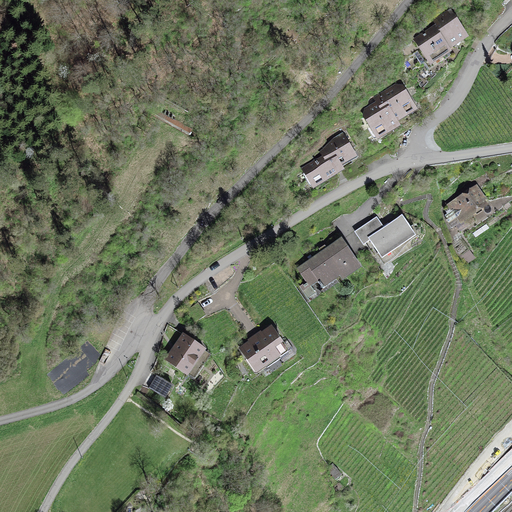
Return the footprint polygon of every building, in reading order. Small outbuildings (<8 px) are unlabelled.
[(443,59),(441,56),(450,51),(449,49),(454,46),(453,44),(466,35),(451,11),(436,21),(439,25),(423,35),(424,37),(418,41),(433,65),(443,59)] [(396,87),(380,96),(397,125),(398,125),(395,121),(406,114),(405,111),(414,105),(405,90),(403,91),(401,88),(396,87)] [(397,125),(380,96),(376,99),(379,103),(366,110),(365,115),(367,119),(365,120),(374,135),(384,129),(386,132),(397,125)] [(193,129),(157,109),(154,115),(190,135),(193,129)] [(318,176),(321,177),(323,180),(342,169),(339,165),(354,156),(342,135),(335,140),(325,150),(326,152),(323,154),(324,156),(306,168),(305,172),(310,181),(318,176)] [(486,205),(475,188),(449,205),(452,210),(445,215),(446,220),(451,228),(486,205)] [(373,229),(368,222),(361,227),(372,242),(378,239),(385,249),(405,235),(392,216),(373,229)] [(342,279),(360,266),(342,239),(298,269),(306,280),(315,274),(318,280),(317,281),(323,288),(324,287),(323,285),(339,274),(342,279)] [(251,343),(250,342),(240,348),(256,371),(263,366),(263,364),(277,354),(281,360),(293,352),(293,349),(287,340),(283,344),(271,327),(261,334),(262,335),(251,343)] [(186,374),(204,349),(184,335),(166,360),(186,374)] [(165,398),(172,385),(159,377),(151,389),(165,398)]
